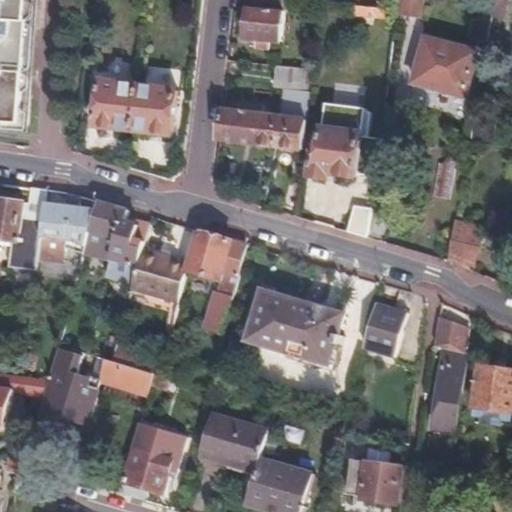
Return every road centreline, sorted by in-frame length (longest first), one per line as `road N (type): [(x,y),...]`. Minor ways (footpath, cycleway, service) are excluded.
road 1 (residential): [(190,209),(224,211),(359,251),(511,314)]
road 2 (residential): [(216,0),(190,209)]
road 3 (residential): [(0,159),(66,168),(190,209)]
